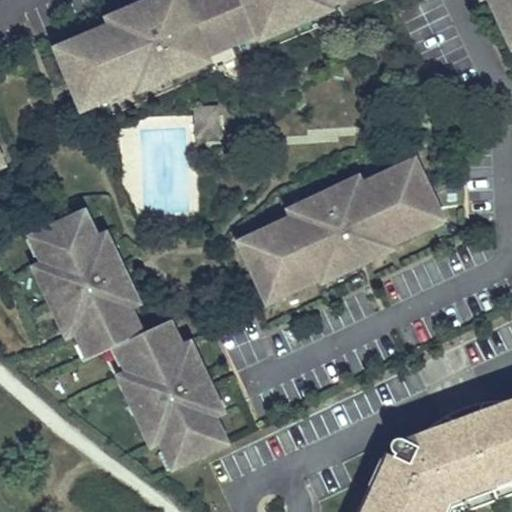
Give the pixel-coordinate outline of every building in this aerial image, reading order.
[(104,0),(44,27),(77,101),(306,0),(104,0)] [(511,0),(484,0),(497,25),(507,19),(511,16),(511,0)] [(219,139),(219,106),(193,107),(194,140),(219,139)] [(253,240),(241,245),(257,282),(270,275),(277,290),(422,224),(415,209),(431,201),(416,167),(399,174),(393,161),(248,226),(253,240)] [(29,231),(61,297),(112,275),(80,207),(29,231)] [(112,275),(61,297),(86,353),(115,339),(173,460),(224,436),(165,315),(137,327),(112,275)] [(449,511),(450,511),(511,488),(511,396),(509,392),(488,394),(484,404),(459,413),(451,406),(443,411),(427,422),(428,436),(422,437),(409,433),(399,430),(396,434),(396,442),(401,447),(398,450),(386,444),(355,511),(449,511)] [(470,398),(451,406),(459,413),(484,404),(488,394),(470,398)]
